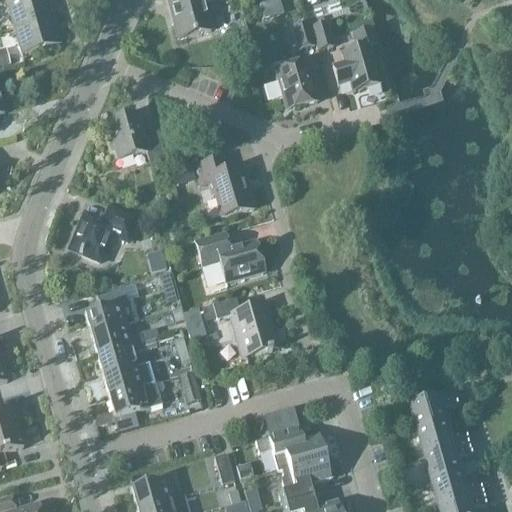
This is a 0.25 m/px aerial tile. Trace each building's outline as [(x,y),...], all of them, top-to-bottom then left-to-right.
[(15,0),(6,3),(14,30),(52,19),(46,0),(15,0)] [(166,0),(178,42),(210,33),(203,5),(217,1),(216,0),(166,0)] [(269,5),(260,8),(264,21),(272,19),(269,5)] [(52,19),(14,30),(21,57),(60,46),(52,19)] [(291,30),(298,53),(313,49),(306,26),(291,30)] [(311,30),(317,54),(333,49),(326,26),(311,30)] [(368,50),(374,48),(370,33),(356,37),(353,41),(356,52),(341,56),(344,65),(332,69),(338,89),(349,85),(352,95),(379,87),(368,50)] [(274,73),(286,114),(317,105),(305,64),(274,73)] [(145,154),(149,168),(166,163),(158,134),(142,139),(136,117),(107,126),(117,162),(145,154)] [(195,168),(201,190),(211,187),(221,221),(254,212),(242,170),(226,174),(222,161),(195,168)] [(69,252),(100,265),(111,238),(128,245),(137,223),(108,211),(103,225),(84,217),(69,252)] [(219,265),(225,286),(263,275),(255,245),(228,252),(224,237),(194,245),(202,270),(219,265)] [(170,277),(158,280),(161,290),(173,287),(170,277)] [(84,316),(91,337),(137,323),(131,303),(127,304),(123,293),(96,300),(100,312),(84,316)] [(230,319),(242,361),(277,351),(264,308),(239,315),(235,302),(212,308),(216,323),(230,319)] [(182,317),(180,311),(172,313),(175,325),(184,322),(182,317)] [(197,313),(182,317),(184,322),(190,344),(205,339),(201,326),(197,313)] [(97,358),(141,345),(139,338),(130,340),(126,327),(91,337),(97,358)] [(175,346),(178,357),(187,355),(184,343),(175,346)] [(103,379),(138,368),(134,355),(144,353),(141,345),(97,358),(103,379)] [(187,355),(178,357),(182,369),(190,367),(187,355)] [(138,368),(103,379),(109,400),(145,389),(144,389),(138,368)] [(200,403),(193,376),(180,379),(188,406),(200,403)] [(145,389),(109,400),(116,421),(134,415),(163,407),(156,385),(144,389),(145,389)] [(449,427),(445,413),(453,411),(451,402),(447,403),(446,399),(441,400),(410,409),(417,436),(449,427)] [(451,402),(453,411),(459,409),(457,401),(451,402)] [(0,435),(17,431),(20,430),(14,409),(0,413),(0,435)] [(116,421),(114,421),(118,435),(138,429),(134,415),(116,421)] [(461,439),(453,441),(449,427),(417,436),(424,460),(456,451),(460,450),(460,448),(463,447),(461,439)] [(17,431),(0,435),(0,470),(2,470),(0,464),(0,457),(23,451),(17,431)] [(258,457),(272,453),(277,474),(281,473),(324,460),(323,456),(326,455),(321,438),(301,444),(298,432),(255,444),(258,457)] [(461,439),(463,447),(470,445),(467,437),(461,439)] [(463,477),(459,462),(467,460),(464,451),(461,452),(460,450),(456,451),(424,460),(432,486),(463,477)] [(467,460),(473,458),(471,450),(464,451),(467,460)] [(222,488),(234,484),(226,457),(214,461),(222,488)] [(280,482),(284,494),(278,496),(281,508),(306,501),(317,498),(313,487),(334,481),(329,464),(325,465),(324,460),(281,473),(283,479),(280,482)] [(475,489),(467,492),(463,477),(432,486),(439,511),(470,502),(475,501),(474,499),(478,498),(475,489)] [(166,481),(130,491),(136,511),(137,511),(172,502),(166,481)] [(475,489),(478,498),(484,496),(482,488),(475,489)] [(240,505),(239,501),(236,494),(228,496),(231,507),(240,505)] [(282,511),(338,511),(337,505),(320,510),(317,498),(306,501),(281,508),(282,511)] [(137,511),(187,511),(183,499),(172,502),(137,511)] [(13,511),(10,500),(0,502),(0,511),(38,511),(37,507),(18,511),(13,511)] [(481,510),(488,509),(485,500),(479,502),(481,510)] [(475,511),(481,510),(479,502),(475,503),(475,501),(470,502),(439,511),(475,511)]
